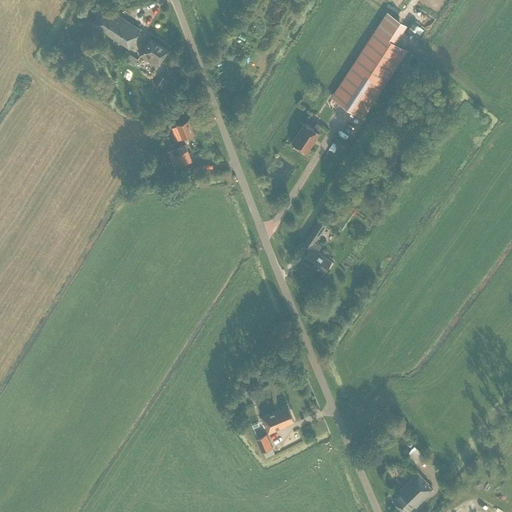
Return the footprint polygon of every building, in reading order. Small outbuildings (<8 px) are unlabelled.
[(92,22),(129,46),(138,33),(137,33),(140,29),(104,5),(101,9),(92,22)] [(407,50),(375,29),(331,97),(363,117),(407,50)] [(130,46),(129,46),(130,46),(124,55),(125,56),(123,58),(134,65),(140,55),(149,60),(148,62),(151,65),(153,63),(157,66),(168,49),(151,38),(141,53),(130,46)] [(160,75),(155,84),(160,87),(165,78),(160,75)] [(174,143),(183,140),(182,138),(194,133),(189,119),(176,124),(179,130),(170,133),(174,143)] [(307,153),(320,132),(319,132),(322,126),(317,123),(313,129),(303,123),(291,142),(307,153)] [(329,149),(334,152),(338,145),(333,142),(329,149)] [(174,167),(192,161),(185,143),(168,150),(174,167)] [(154,168),(153,172),(155,176),(159,177),(162,175),(164,171),(162,168),(163,163),(159,162),(158,166),(154,168)] [(200,164),(188,169),(191,175),(202,171),(200,164)] [(310,247),(311,247),(326,224),(320,220),(304,243),(310,247)] [(311,247),(310,247),(301,260),(315,269),(317,266),(324,271),(331,261),(311,247)] [(243,398),(253,390),(246,383),(237,391),(243,398)] [(294,421),(287,406),(276,411),(276,410),(261,416),(268,433),(283,427),(282,426),(294,421)] [(262,452),(272,448),(267,434),(256,438),(262,452)] [(413,452),(420,460),(423,456),(416,449),(413,452)] [(415,506),(433,489),(428,485),(429,484),(417,472),(399,489),(401,491),(392,499),(405,511),(406,511),(414,504),(415,506)]
